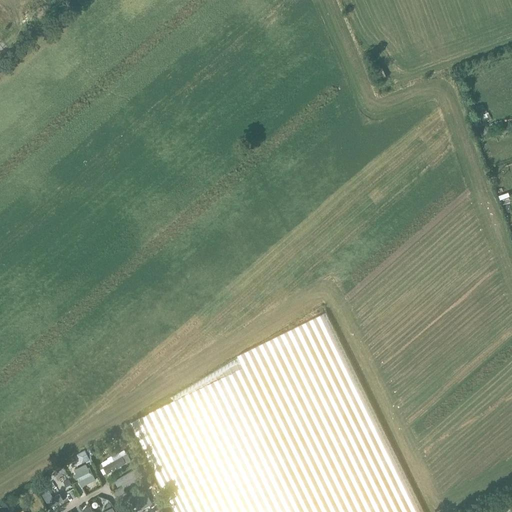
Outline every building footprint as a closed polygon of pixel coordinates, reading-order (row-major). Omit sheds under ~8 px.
[(106,467),(110,475),(129,464),(125,456),(106,467)] [(78,482),(93,475),(89,467),(74,475),(76,479),(77,479),(78,482)] [(140,473),(136,467),(113,480),(117,486),(140,473)] [(56,503),(44,483),(38,487),(50,507),(56,503)] [(135,506),(149,498),(145,491),(131,498),(135,506)]
